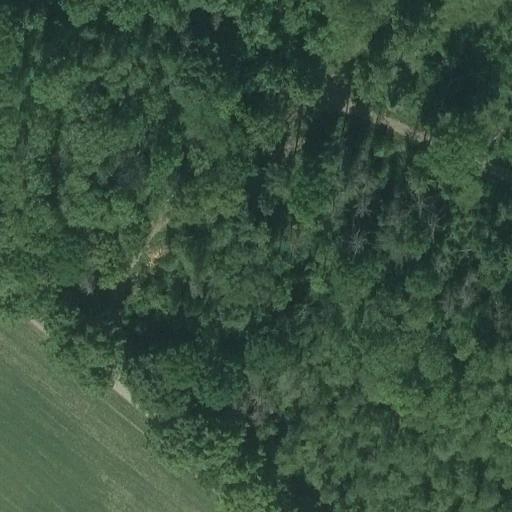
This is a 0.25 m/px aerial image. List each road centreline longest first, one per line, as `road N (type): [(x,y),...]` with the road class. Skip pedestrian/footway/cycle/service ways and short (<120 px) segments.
road 1 (track): [(160,218),(194,198),(297,102),(361,109),(511,174)]
road 2 (unclassified): [(0,279),(288,511)]
road 3 (track): [(121,377),(124,267),(160,218)]
